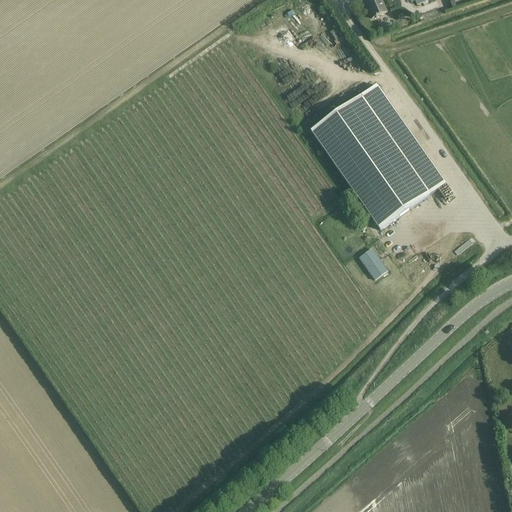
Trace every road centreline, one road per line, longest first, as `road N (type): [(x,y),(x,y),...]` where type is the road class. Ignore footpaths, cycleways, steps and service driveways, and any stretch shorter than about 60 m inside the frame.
road 1 (unclassified): [(506,243),(337,0)]
road 2 (unclassified): [(506,243),(408,332),(358,400),(365,407)]
road 3 (secondary): [(365,407),(467,312),(511,283)]
road 4 (secondary): [(246,511),(365,407)]
